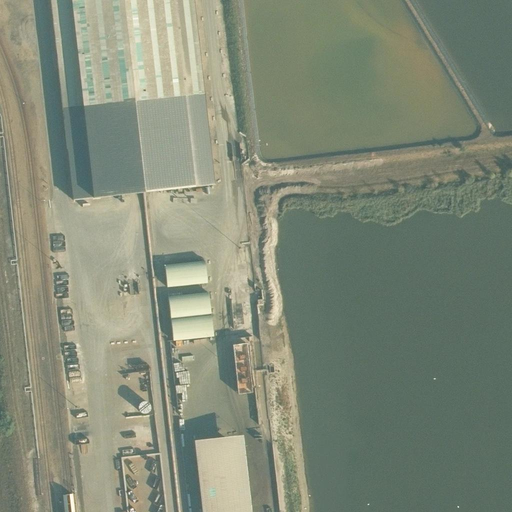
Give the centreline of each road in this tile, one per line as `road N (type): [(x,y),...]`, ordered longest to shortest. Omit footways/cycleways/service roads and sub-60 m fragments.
road 1 (unknown): [(36,0),(57,171),(121,511)]
road 2 (unknown): [(207,0),(227,210),(219,376)]
